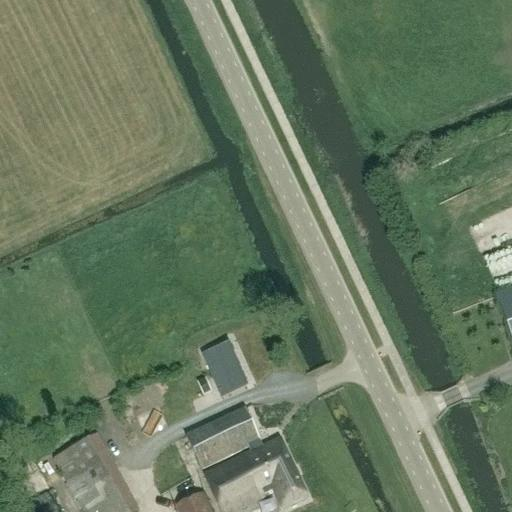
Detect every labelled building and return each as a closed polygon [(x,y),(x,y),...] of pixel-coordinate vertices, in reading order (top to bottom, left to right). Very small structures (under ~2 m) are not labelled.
[(441,163),(454,187),(468,180),(456,156),(441,163)] [(511,204),(487,214),(495,234),(511,228),(511,204)] [(511,236),(493,243),(502,270),(511,267),(511,236)] [(511,291),(496,297),(511,340),(511,291)] [(203,477),(220,511),(236,511),(264,499),(264,498),(274,494),(282,511),(307,500),(279,441),(262,449),(244,410),(185,438),(188,445),(184,447),(186,451),(190,449),(200,471),(248,449),(251,454),(203,477)] [(54,461),(82,511),(138,511),(97,437),(54,461)] [(212,511),(206,495),(172,510),(173,511),(212,511)]
